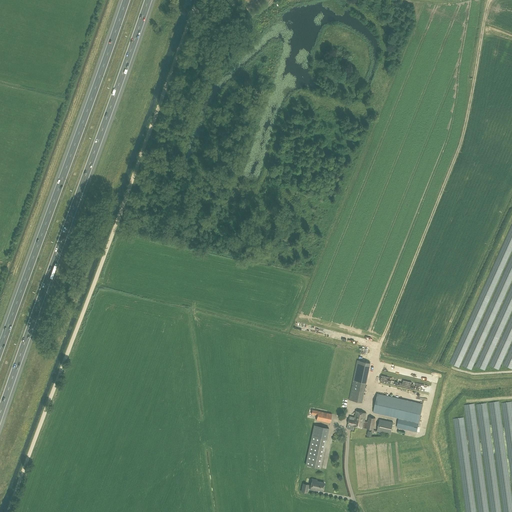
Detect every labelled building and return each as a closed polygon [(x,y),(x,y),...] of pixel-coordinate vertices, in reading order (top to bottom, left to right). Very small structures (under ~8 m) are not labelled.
[(349,400),(362,402),(366,383),(369,367),(370,363),(357,360),(353,379),(349,400)] [(402,429),(417,432),(419,423),(422,408),(422,406),(377,397),(373,413),(399,418),(398,425),(397,428),(402,429)] [(311,414),(317,415),(316,420),(330,423),(332,414),(318,411),(312,410),(311,414)] [(367,422),(364,421),(366,413),(356,411),(355,417),(354,420),(358,421),(357,422),(358,422),(357,427),(373,430),(375,418),(369,417),(367,422)] [(354,426),(357,427),(358,422),(357,422),(358,421),(354,420),(355,417),(350,416),(347,429),(353,430),(354,426)] [(380,419),(377,432),(390,434),(393,422),(380,419)] [(320,468),(329,428),(314,425),(305,465),(320,468)] [(323,490),(324,483),(316,481),(317,480),(312,479),(311,485),(303,484),(301,491),(307,493),(308,489),(310,489),(313,490),(315,489),(323,490)]
